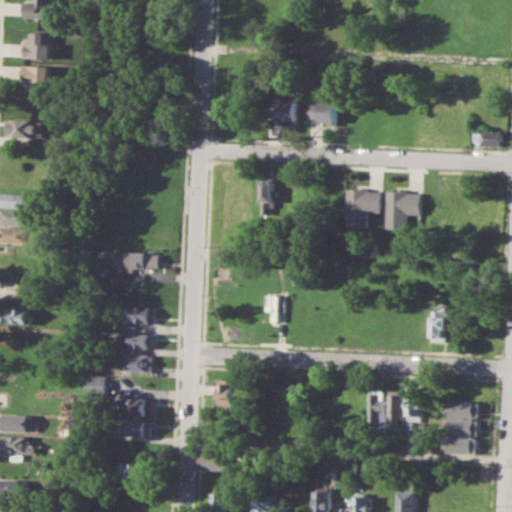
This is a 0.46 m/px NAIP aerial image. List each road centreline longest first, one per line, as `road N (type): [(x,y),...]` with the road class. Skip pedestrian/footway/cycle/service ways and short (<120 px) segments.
road 1 (residential): [(206,0),(185,511)]
road 2 (residential): [(192,353),(511,370)]
road 3 (residential): [(200,148),(511,162)]
road 4 (residential): [(511,370),(504,511)]
